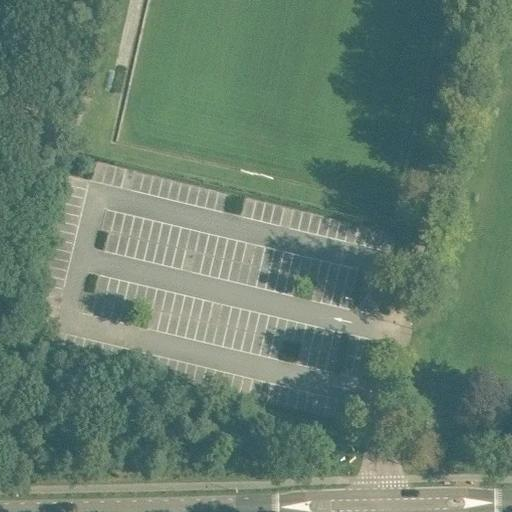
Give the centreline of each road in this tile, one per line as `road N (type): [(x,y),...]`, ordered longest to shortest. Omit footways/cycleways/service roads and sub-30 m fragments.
road 1 (unclassified): [(371,494),(474,0)]
road 2 (tertiary): [(57,511),(260,507)]
road 3 (tertiary): [(511,501),(371,494)]
